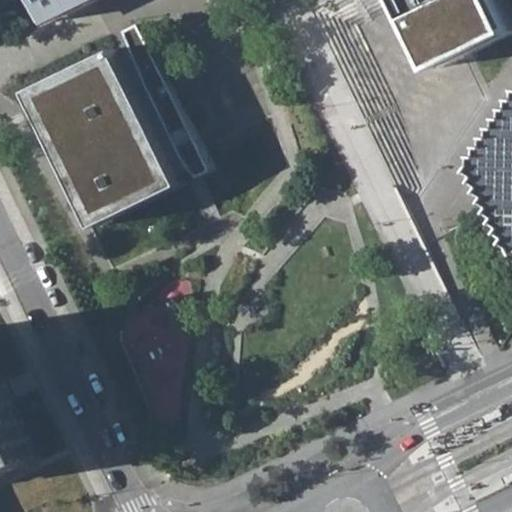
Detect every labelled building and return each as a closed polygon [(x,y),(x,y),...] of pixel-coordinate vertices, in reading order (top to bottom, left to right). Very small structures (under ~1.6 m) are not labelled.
[(42,0),(52,20),(93,0),(42,0)] [(511,15),(504,0),(410,0),(444,69),(511,35),(511,15)] [(127,46),(31,92),(35,99),(57,144),(78,188),(87,206),(98,228),(193,182),(214,172),(207,159),(194,131),(184,110),(168,77),(150,41),(149,38),(142,25),(125,33),(131,44),(127,46)] [(511,150),(503,164),(511,180),(511,150)] [(0,474),(38,455),(0,379),(0,474)]
